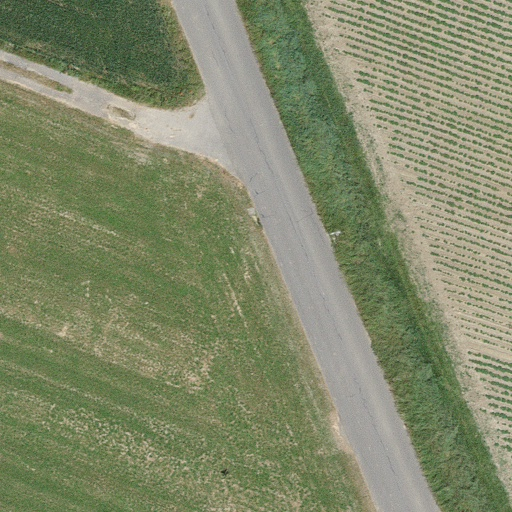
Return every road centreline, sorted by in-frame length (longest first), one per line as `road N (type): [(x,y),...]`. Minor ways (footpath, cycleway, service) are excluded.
road 1 (unclassified): [(427,511),(312,268),(205,0)]
road 2 (track): [(262,143),(0,48)]
